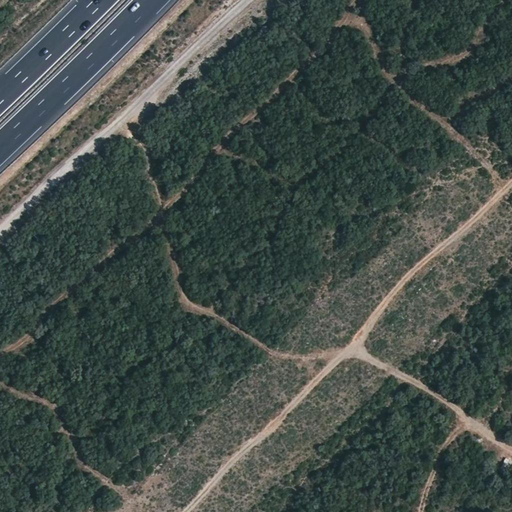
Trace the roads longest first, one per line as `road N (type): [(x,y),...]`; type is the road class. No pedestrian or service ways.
road 1 (track): [(511,185),(180,511)]
road 2 (track): [(0,240),(254,0)]
road 3 (motorway): [(0,144),(149,0)]
road 4 (motorway): [(99,0),(0,95)]
